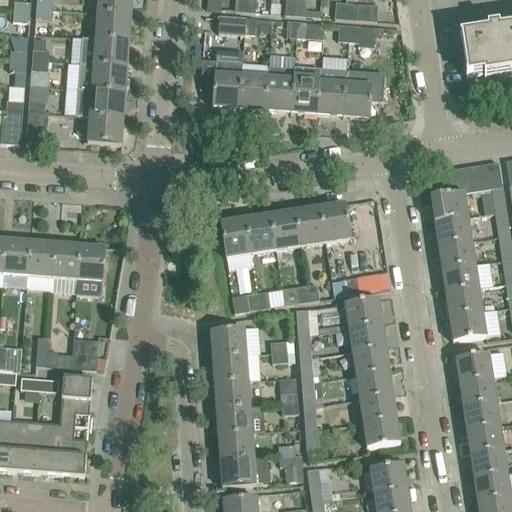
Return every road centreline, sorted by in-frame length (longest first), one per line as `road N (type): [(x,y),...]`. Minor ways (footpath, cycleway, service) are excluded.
road 1 (unclassified): [(391,159),(445,511)]
road 2 (residential): [(391,159),(241,183),(155,179)]
road 3 (unclassified): [(192,511),(180,362),(170,349),(136,341)]
road 4 (residential): [(168,0),(155,179)]
road 5 (unclassified): [(111,511),(136,341)]
road 6 (unclassified): [(136,341),(155,179)]
road 7 (residential): [(155,179),(0,169)]
road 8 (residential): [(440,151),(419,12)]
